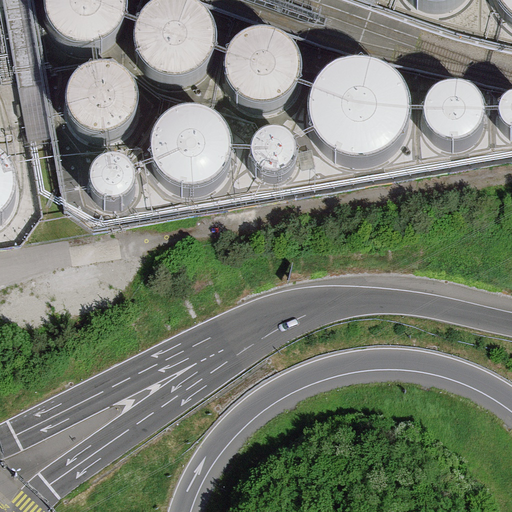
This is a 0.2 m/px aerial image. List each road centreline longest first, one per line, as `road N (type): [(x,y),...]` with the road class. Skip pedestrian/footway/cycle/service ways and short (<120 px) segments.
road 1 (motorway): [(180,511),(229,428),(277,389),(317,371),(420,361),(511,398)]
road 2 (motorway): [(246,335),(48,486),(29,511)]
road 3 (motorway): [(511,323),(407,302),(340,302),(246,335)]
road 4 (motorway): [(246,335),(0,442)]
